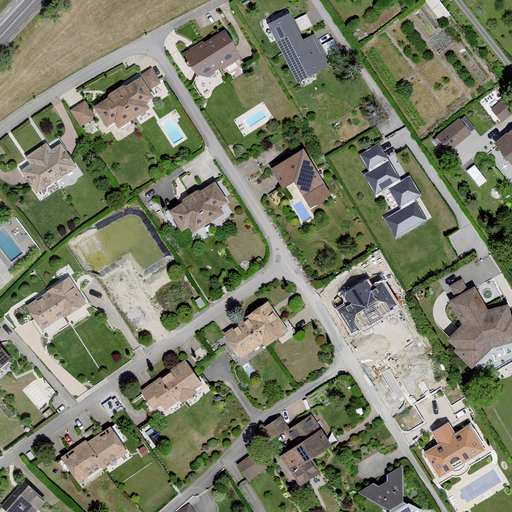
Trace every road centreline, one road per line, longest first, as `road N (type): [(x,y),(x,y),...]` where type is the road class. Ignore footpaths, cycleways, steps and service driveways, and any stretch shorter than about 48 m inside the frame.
road 1 (residential): [(287,265),(0,467)]
road 2 (residential): [(147,42),(287,265)]
road 3 (residential): [(172,511),(255,428),(347,362)]
road 4 (residential): [(347,362),(447,511)]
road 5 (residential): [(0,132),(147,42)]
